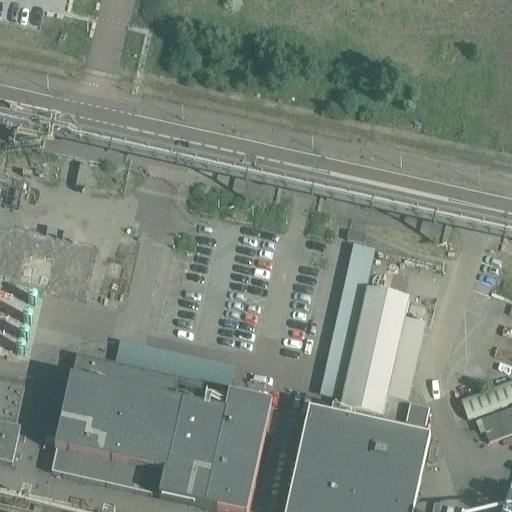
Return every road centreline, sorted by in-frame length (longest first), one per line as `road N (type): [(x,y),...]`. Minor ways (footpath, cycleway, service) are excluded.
road 1 (unclassified): [(511,211),(0,92)]
road 2 (unknown): [(190,136),(153,310),(152,330),(166,338),(243,351),(262,348),(276,333),(317,166)]
